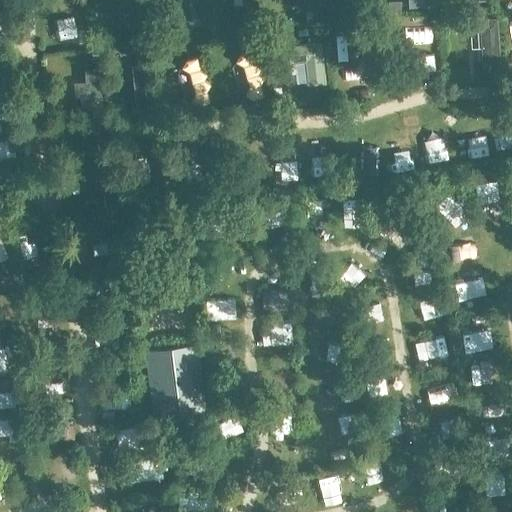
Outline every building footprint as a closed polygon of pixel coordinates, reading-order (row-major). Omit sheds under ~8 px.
[(71,0),(73,22),(69,23),(70,35),(88,33),(85,0),(71,0)] [(145,29),(141,0),(127,0),(131,30),(145,29)] [(175,0),(177,21),(202,19),(200,0),(175,0)] [(242,0),(244,6),(236,7),(237,18),(245,17),(245,19),(260,17),(257,0),(242,0)] [(311,0),(290,0),(292,7),(298,6),(298,11),(312,9),(311,0)] [(425,9),(424,0),(408,0),(409,10),(425,9)] [(482,29),(483,48),(484,64),(500,63),(498,19),(482,19),(482,29)] [(336,47),(357,47),(357,31),(337,31),(336,47)] [(310,84),(324,83),(320,44),(289,47),(290,61),(296,61),(307,60),(309,80),(310,84)] [(154,114),(150,66),(148,66),(145,65),(139,65),(137,67),(134,68),(138,115),(154,114)] [(86,98),(81,98),(81,108),(87,108),(87,114),(102,113),(100,70),(85,71),(86,98)] [(451,166),(441,139),(427,144),(437,171),(451,166)] [(475,189),(478,214),(497,211),(494,186),(475,189)] [(277,236),(279,209),(265,208),(263,235),(277,236)] [(446,246),(450,271),(470,268),(466,243),(446,246)] [(468,283),(450,289),(458,310),(476,303),(468,283)] [(271,320),(290,315),(284,292),(265,297),(271,320)] [(155,418),(206,412),(198,346),(147,352),(155,418)] [(330,383),(331,405),(349,404),(348,383),(330,383)] [(65,450),(65,425),(44,424),(43,450),(65,450)] [(371,463),(376,487),(393,483),(387,459),(371,463)] [(45,461),(41,480),(63,484),(67,465),(45,461)] [(324,498),(346,494),(342,474),(320,478),(324,498)] [(154,511),(150,502),(131,511),(154,511)]
